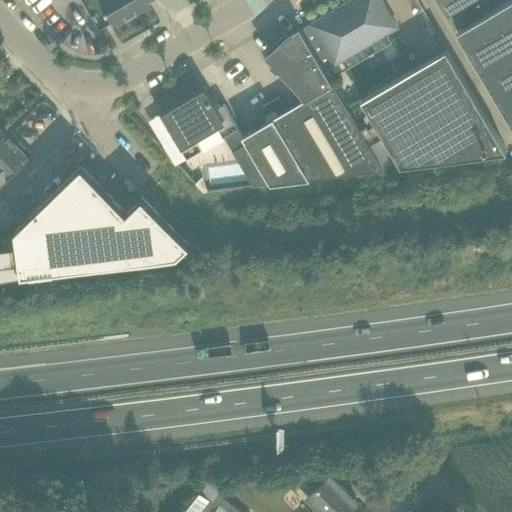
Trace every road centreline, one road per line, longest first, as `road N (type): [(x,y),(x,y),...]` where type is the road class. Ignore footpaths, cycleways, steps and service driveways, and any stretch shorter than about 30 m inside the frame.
road 1 (motorway): [(511,324),(0,387)]
road 2 (motorway): [(0,434),(511,371)]
road 3 (unclassified): [(55,74),(93,85),(124,76),(255,0)]
road 4 (unclassified): [(55,74),(142,166)]
